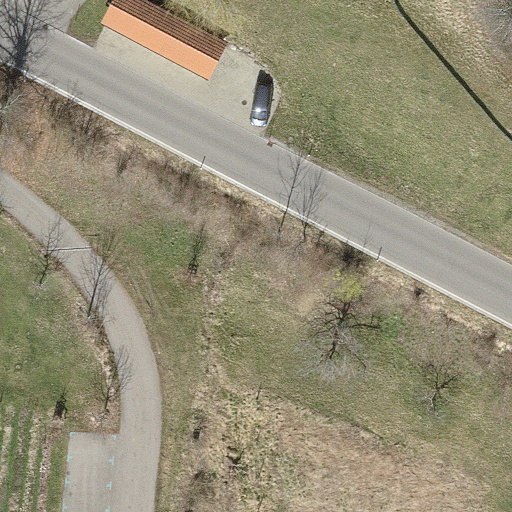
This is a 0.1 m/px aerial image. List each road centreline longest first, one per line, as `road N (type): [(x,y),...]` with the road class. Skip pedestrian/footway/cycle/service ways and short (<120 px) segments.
road 1 (tertiary): [(0,30),(511,297)]
road 2 (track): [(0,197),(53,238),(124,327),(142,405),(130,511)]
